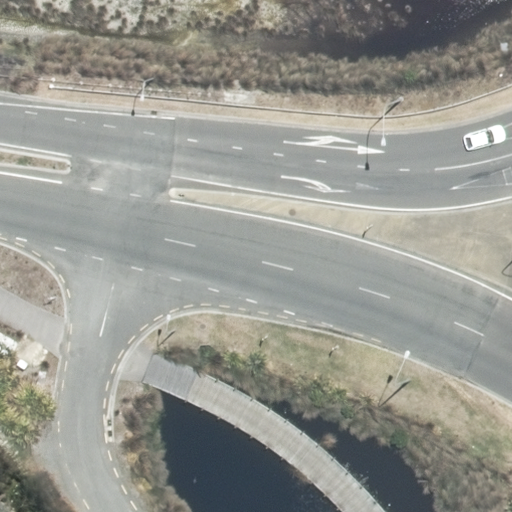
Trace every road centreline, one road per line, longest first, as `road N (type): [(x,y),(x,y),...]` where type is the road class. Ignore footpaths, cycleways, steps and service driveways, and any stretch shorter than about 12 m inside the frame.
road 1 (tertiary): [(511,340),(355,272),(0,204)]
road 2 (tertiary): [(0,125),(308,167),(443,172),(511,150)]
